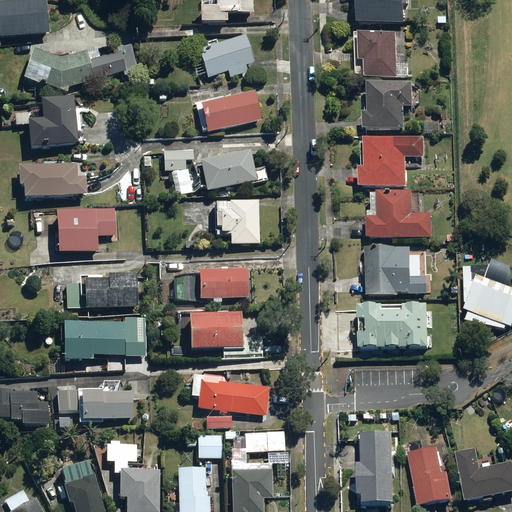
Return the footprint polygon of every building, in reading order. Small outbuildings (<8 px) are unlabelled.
[(249,0),(212,0),(213,13),(196,14),(196,29),(223,28),(223,19),(250,18),(249,0)] [(401,0),(352,0),(353,29),(402,28),(401,0)] [(42,4),(0,8),(0,43),(46,39),(42,4)] [(394,81),(394,78),(407,78),(407,67),(394,67),(394,37),(352,37),(352,81),(394,81)] [(242,39),(196,54),(205,82),(226,75),(228,81),(246,75),(244,69),(252,67),(242,39)] [(29,54),(19,84),(64,96),(66,91),(92,84),(121,75),(122,80),(136,76),(128,49),(114,54),(115,57),(86,66),(83,55),(57,63),(29,54)] [(401,133),(401,112),(409,112),(408,87),(363,87),(363,112),(363,117),(359,117),(359,139),(368,139),(368,133),(401,133)] [(251,96),(196,109),(203,138),(258,125),(251,96)] [(23,126),(26,153),(75,149),(70,101),(37,104),(39,125),(23,126)] [(404,193),(403,163),(421,163),(421,143),(359,144),(360,161),(360,173),(354,173),(355,182),(348,182),(348,190),(356,190),(356,194),(404,193)] [(192,154),(161,155),(161,174),(184,174),(183,165),(192,164),(192,154)] [(247,155),(196,167),(203,197),(254,185),(247,155)] [(19,192),(20,204),(84,200),(83,181),(75,182),(74,168),(16,172),(17,192),(19,192)] [(190,195),(185,174),(169,177),(174,199),(190,195)] [(367,196),(368,218),(363,218),(363,245),(432,243),(431,216),(419,217),(419,195),(367,196)] [(256,205),(226,206),(226,216),(217,216),(217,219),(212,219),(212,233),(218,233),(218,238),(227,237),(228,249),(258,248),(256,205)] [(112,212),(50,216),(53,259),(95,257),(94,241),(113,240),(112,212)] [(396,301),(396,296),(427,296),(427,280),(408,281),(408,252),(396,252),(365,252),(366,302),(396,301)] [(244,273),(195,274),(196,303),(245,301),(244,273)] [(79,286),(82,314),(136,310),(133,277),(104,280),(104,284),(79,286)] [(511,328),(511,291),(474,279),(462,315),(511,332),(511,328)] [(428,330),(431,330),(431,312),(355,312),(355,354),(431,354),(431,339),(428,339),(428,330)] [(237,318),(183,322),(186,356),(239,352),(237,318)] [(121,327),(58,329),(59,366),(89,365),(89,360),(122,359),(121,327)] [(460,338),(451,338),(450,355),(459,355),(460,338)] [(66,368),(50,368),(50,377),(66,378),(66,368)] [(198,384),(195,413),(265,420),(268,391),(222,386),(223,380),(201,378),(201,384),(198,384)] [(75,395),(77,426),(131,422),(130,409),(130,395),(101,397),(101,393),(75,395)] [(0,425),(6,425),(6,427),(18,426),(19,430),(47,428),(45,404),(35,405),(34,395),(9,397),(8,396),(0,396),(0,425)] [(68,395),(53,395),(55,432),(69,431),(68,395)] [(203,419),(204,433),(230,433),(230,419),(203,419)] [(188,423),(189,434),(201,434),(200,423),(188,423)] [(282,435),(242,438),(244,458),(283,455),(282,435)] [(390,436),(358,435),(358,470),(354,470),(353,502),(359,502),(359,511),(391,511),(391,479),(394,479),(394,461),(390,461),(390,436)] [(220,439),(195,440),(196,463),(221,462),(220,439)] [(435,453),(422,455),(420,442),(401,446),(403,461),(406,460),(415,511),(451,506),(445,474),(439,475),(435,453)] [(474,453),(453,457),(462,506),(511,497),(511,473),(510,466),(478,472),(474,453)] [(62,490),(60,491),(65,509),(69,508),(69,511),(100,511),(91,481),(88,482),(83,467),(57,476),(62,490)] [(203,472),(174,473),(175,511),(208,511),(208,501),(205,501),(203,472)] [(269,474),(228,475),(229,511),(261,511),(261,503),(270,503),(269,474)] [(157,511),(157,475),(116,475),(117,503),(123,503),(122,511),(157,511)] [(6,511),(35,511),(32,505),(28,506),(21,493),(2,504),(6,511)]
